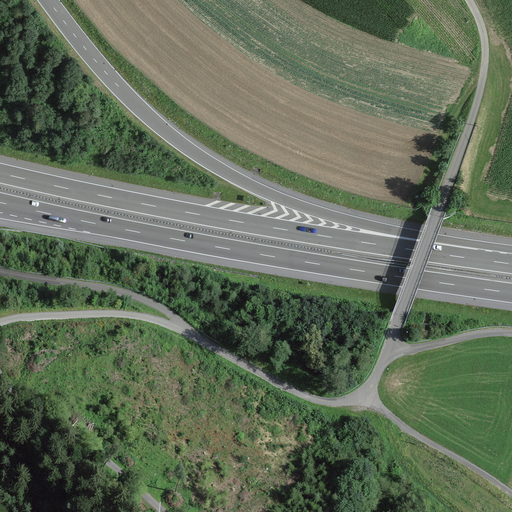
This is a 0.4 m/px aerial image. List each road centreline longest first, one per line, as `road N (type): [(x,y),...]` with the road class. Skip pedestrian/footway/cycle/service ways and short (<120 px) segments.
road 1 (motorway): [(501,262),(463,242),(367,226),(284,200),(201,159),(145,115),(48,0)]
road 2 (motorway): [(0,201),(226,248),(511,293)]
road 3 (motorway): [(501,262),(230,220),(0,172)]
road 4 (unclassified): [(0,270),(150,301),(289,395),(347,403),(366,397)]
road 5 (unclassified): [(388,355),(479,103),(488,57),(469,0)]
road 6 (track): [(138,511),(0,377)]
road 7 (track): [(0,330),(34,314),(177,321)]
road 8 (unclassified): [(366,397),(511,494)]
road 9 (unclassified): [(388,355),(511,334)]
